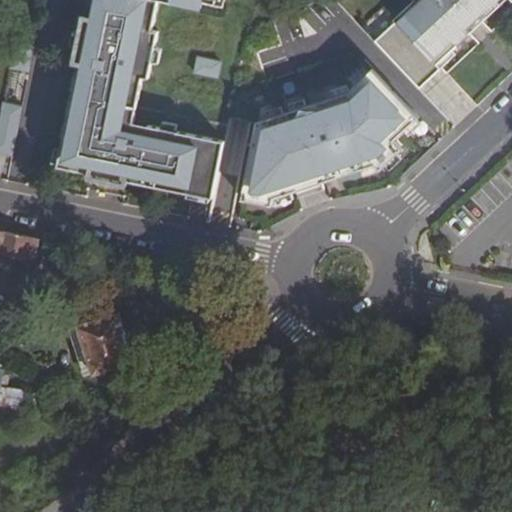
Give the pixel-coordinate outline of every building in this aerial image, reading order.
[(132,181),(217,198),(228,142),(153,127),(150,137),(135,134),(147,78),(153,79),(162,32),(156,31),(163,1),(204,9),(206,3),(227,7),(228,0),(100,0),(97,19),(93,18),(83,64),(87,65),(75,126),(71,125),(62,167),(95,174),(94,179),(131,186),(132,181)] [(422,86),(459,52),(455,48),(455,46),(472,31),(468,27),(489,7),(493,12),(505,0),(419,0),(378,38),(422,86)] [(78,63),(83,64),(93,18),(88,17),(78,63)] [(37,48),(17,44),(12,69),(31,73),(37,48)] [(224,63),(200,58),(197,74),(221,78),(224,63)] [(261,122),(246,200),(275,205),(277,198),(382,175),(387,180),(409,159),(395,145),(419,121),(373,73),(348,97),(261,122)] [(0,126),(0,153),(14,156),(24,108),(5,104),(0,126)] [(38,239),(0,231),(0,404),(20,408),(23,392),(8,389),(11,378),(3,376),(3,374),(0,373),(0,255),(33,262),(38,239)] [(79,329),(92,373),(93,377),(135,363),(119,314),(78,328),(79,329)] [(85,375),(92,373),(79,329),(71,331),(85,375)]
